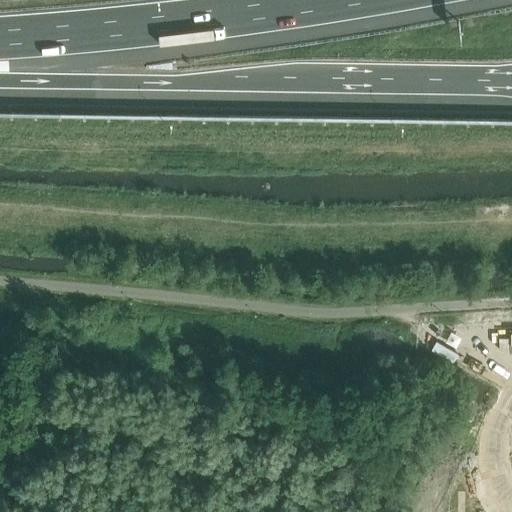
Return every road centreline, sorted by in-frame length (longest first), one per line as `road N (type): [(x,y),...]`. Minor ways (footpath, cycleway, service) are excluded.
road 1 (motorway): [(0,78),(511,81)]
road 2 (motorway): [(0,39),(335,0)]
